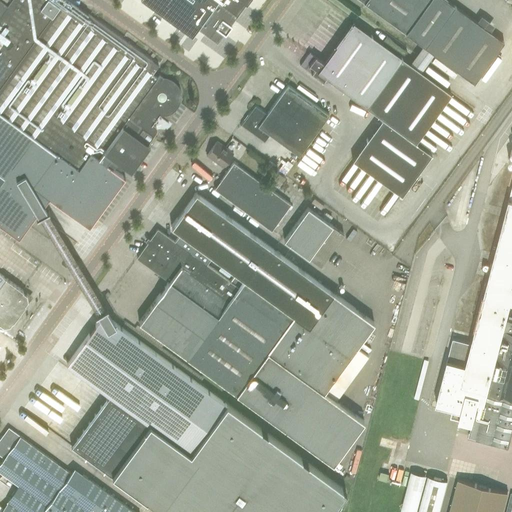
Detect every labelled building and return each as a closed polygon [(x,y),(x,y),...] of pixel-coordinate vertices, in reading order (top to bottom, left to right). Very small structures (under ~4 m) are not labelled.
[(0,0),(0,225),(18,238),(37,213),(37,214),(35,216),(36,217),(38,215),(47,210),(48,209),(48,208),(46,209),(43,204),(48,197),(88,226),(125,177),(112,168),(118,159),(123,163),(122,164),(129,169),(156,132),(156,130),(156,127),(154,125),(152,123),(158,114),(161,115),(164,114),(168,113),(171,112),(173,110),(176,108),(178,105),(179,102),(180,99),(180,95),(180,92),(179,89),(178,86),(176,83),(173,80),(171,79),(168,77),(164,76),(163,76),(159,73),(158,74),(159,74),(157,77),(152,74),(158,65),(152,61),(88,14),(69,0),(0,0)] [(203,30),(216,39),(244,0),(146,0),(145,1),(197,38),(203,30)] [(429,0),(359,0),(405,33),(429,0)] [(503,42),(454,6),(425,47),(474,82),(503,42)] [(352,22),(323,63),(308,52),(299,65),(322,81),(325,77),(381,118),(352,159),(402,194),(431,153),(415,141),(450,92),(352,22)] [(240,125),(264,142),(270,134),(299,155),(329,114),(287,84),(267,113),(255,104),(240,125)] [(502,105),(509,96),(499,88),(492,97),(502,105)] [(233,153),(216,141),(206,155),(222,167),(233,153)] [(322,162),(330,155),(323,148),(315,155),(322,162)] [(271,230),(291,204),(233,162),(214,189),(271,230)] [(301,170),(298,174),(311,182),(314,178),(301,170)] [(279,173),(272,182),(278,187),(285,178),(279,173)] [(511,186),(466,364),(447,359),(436,403),(453,408),(475,414),(469,436),(475,438),(475,439),(507,447),(511,430),(511,186)] [(187,357),(292,433),(333,463),(364,420),(323,391),(374,321),(333,292),(196,192),(171,226),(260,291),(255,296),(253,298),(190,252),(189,251),(189,252),(157,228),(137,257),(169,280),(160,293),(138,322),(187,357)] [(343,233),(307,207),(284,239),(320,265),(343,233)] [(0,324),(3,326),(9,325),(12,322),(25,305),(24,304),(27,300),(26,294),(22,291),(23,291),(0,273),(0,324)] [(100,318),(66,363),(109,394),(71,446),(161,511),(331,511),(346,492),(113,321),(105,308),(107,307),(106,306),(105,307),(96,312),(94,313),(95,314),(97,313),(100,318)] [(7,501),(22,511),(41,511),(43,509),(47,511),(134,511),(82,473),(67,494),(58,488),(70,472),(8,427),(0,438),(0,454),(4,457),(0,462),(0,471),(18,485),(7,501)] [(411,471),(407,485),(401,509),(412,511),(416,511),(423,489),(426,475),(411,471)] [(438,511),(447,480),(427,475),(417,511),(438,511)] [(449,511),(502,511),(507,492),(458,479),(449,511)] [(0,511),(22,511),(7,501),(3,508),(0,505),(0,511)]
